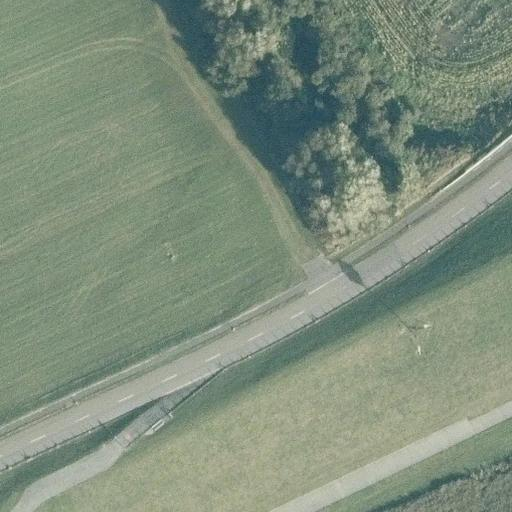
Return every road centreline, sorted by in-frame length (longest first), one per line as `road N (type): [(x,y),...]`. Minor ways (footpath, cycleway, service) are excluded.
road 1 (residential): [(0,464),(336,304),(511,174)]
road 2 (track): [(511,411),(303,511)]
